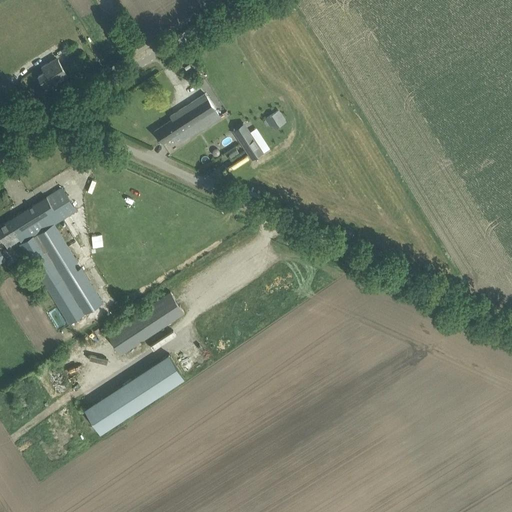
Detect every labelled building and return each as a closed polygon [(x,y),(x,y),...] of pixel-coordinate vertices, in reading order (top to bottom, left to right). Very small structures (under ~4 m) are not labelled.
[(42,66),(45,71),(38,75),(47,89),(62,80),(61,78),(62,77),(63,78),(68,75),(58,59),(54,62),(53,59),(42,66)] [(173,119),(155,131),(162,142),(173,136),(177,142),(182,139),(220,115),(206,93),(171,116),(173,119)] [(265,118),(270,126),(284,117),(279,109),(265,118)] [(262,151),(250,132),(240,138),(252,158),(262,151)] [(0,234),(5,242),(17,234),(22,244),(55,224),(63,219),(77,210),(63,187),(0,224),(0,234)] [(27,254),(69,323),(103,302),(55,224),(22,244),(28,253),(27,254)] [(227,253),(203,265),(205,270),(230,259),(227,253)] [(185,312),(170,291),(107,333),(121,354),(185,312)] [(169,353),(152,364),(168,388),(185,377),(169,353)]
